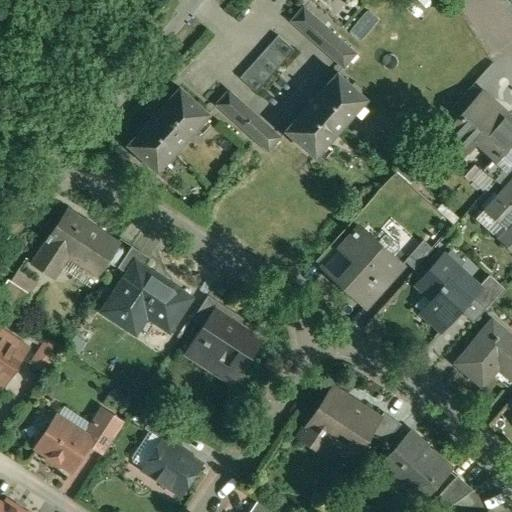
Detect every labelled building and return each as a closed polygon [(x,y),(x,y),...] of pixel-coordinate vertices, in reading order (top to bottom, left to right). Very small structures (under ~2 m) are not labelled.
[(356,53),(304,7),(292,20),(344,67),(356,53)] [(279,35),(241,78),(257,92),(295,50),(279,35)] [(338,73),(286,130),(316,157),(368,99),(338,73)] [(180,87),(128,145),(158,171),(210,114),(180,87)] [(281,137),(229,90),(217,104),(269,151),(281,137)] [(482,93),(459,119),(460,121),(446,136),(448,138),(451,134),(469,150),(465,154),(467,155),(479,142),(498,160),(499,161),(511,145),(511,123),(495,108),(497,107),(482,93)] [(498,160),(486,172),(495,180),(511,161),(511,145),(499,161),(498,160)] [(511,161),(495,180),(504,188),(511,178),(511,161)] [(511,178),(504,188),(484,210),(505,229),(502,233),(511,241),(506,246),(511,251),(511,178)] [(69,211),(53,235),(52,235),(48,241),(49,242),(34,265),(38,267),(39,266),(54,276),(68,255),(99,275),(119,244),(83,220),(82,222),(73,216),(74,215),(69,211)] [(346,248),(361,261),(341,283),(367,306),(387,283),(385,281),(400,265),(402,267),(404,265),(361,228),(357,233),(356,231),(353,234),(355,235),(341,251),(342,252),(346,248)] [(424,240),(406,260),(415,269),(433,249),(424,240)] [(133,246),(118,268),(129,275),(136,263),(141,266),(148,256),(133,246)] [(480,287),(445,256),(443,259),(444,260),(435,269),(434,268),(418,285),(419,286),(421,285),(441,303),(428,317),(442,330),(474,296),(481,288),(480,287)] [(129,275),(105,312),(129,327),(140,310),(172,330),(192,298),(141,266),(136,263),(129,275)] [(505,288),(491,275),(480,287),(481,288),(474,296),(487,308),(505,288)] [(31,294),(10,279),(0,293),(0,303),(17,315),(31,294)] [(228,308),(209,295),(193,318),(204,325),(213,331),(224,315),(228,308)] [(213,331),(204,325),(185,353),(210,370),(217,361),(241,376),(265,340),(240,323),(239,325),(224,315),(213,331)] [(511,336),(494,321),(458,363),(484,385),(502,363),(511,371),(511,336)] [(29,349),(0,329),(0,384),(4,387),(29,349)] [(350,400),(332,389),(301,436),(319,447),(328,433),(358,453),(371,434),(380,419),(379,419),(359,406),(357,408),(349,402),(350,400)] [(124,423),(102,408),(85,434),(93,439),(91,444),(105,453),(124,423)] [(187,430),(157,410),(146,428),(164,440),(165,439),(176,446),(187,430)] [(402,424),(384,412),(379,419),(380,419),(371,434),(385,443),(402,424)] [(85,434),(57,416),(37,447),(48,454),(49,458),(59,465),(63,464),(73,470),(91,444),(93,439),(85,434)] [(411,432),(383,462),(394,472),(390,476),(420,504),(451,470),(411,432)] [(164,440),(150,460),(153,474),(181,493),(201,463),(176,446),(165,439),(164,440)] [(457,476),(434,500),(445,511),(453,505),(473,491),(457,476)] [(473,491),(453,505),(455,511),(482,511),(473,491)] [(0,503),(0,511),(23,511),(6,500),(3,506),(0,503)] [(275,511),(258,501),(250,511),(275,511)]
